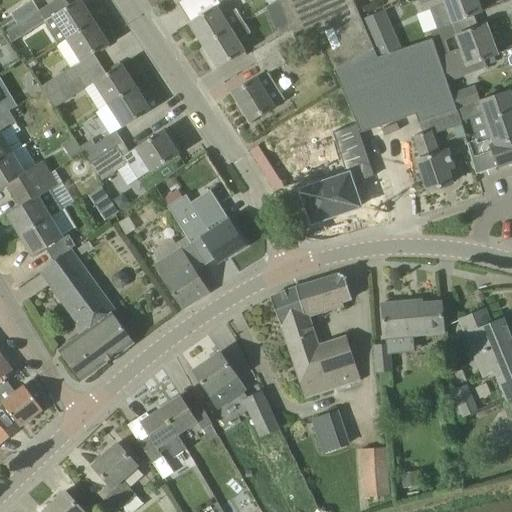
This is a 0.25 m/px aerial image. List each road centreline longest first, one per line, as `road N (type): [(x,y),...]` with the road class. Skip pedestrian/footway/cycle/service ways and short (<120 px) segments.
road 1 (residential): [(293,268),(274,220),(127,0)]
road 2 (tertiary): [(293,268),(235,300),(87,409)]
road 3 (tertiary): [(511,259),(438,247),(360,250),(293,268)]
road 4 (residential): [(87,409),(0,295)]
road 5 (tertiary): [(0,494),(87,409)]
